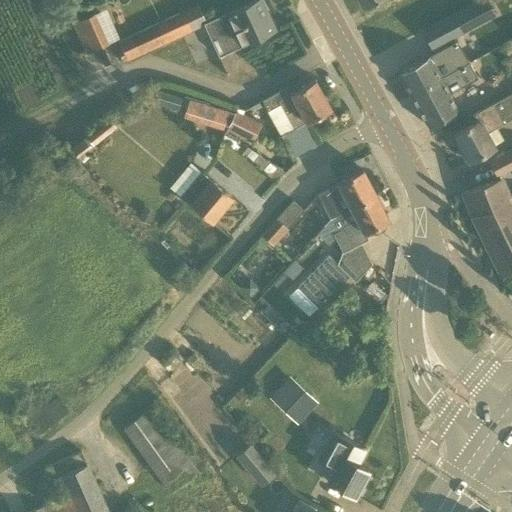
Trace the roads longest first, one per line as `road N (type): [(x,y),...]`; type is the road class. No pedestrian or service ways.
road 1 (residential): [(384,121),(294,177),(141,359),(82,420),(0,481)]
road 2 (unknown): [(333,29),(315,52),(278,75),(132,70),(0,128)]
road 3 (secondary): [(428,248),(410,307),(411,349),(433,397),(485,447)]
road 4 (secondary): [(511,403),(442,339),(428,248)]
road 5 (secondary): [(384,121),(317,0)]
road 6 (secondary): [(428,248),(417,185),(384,121)]
